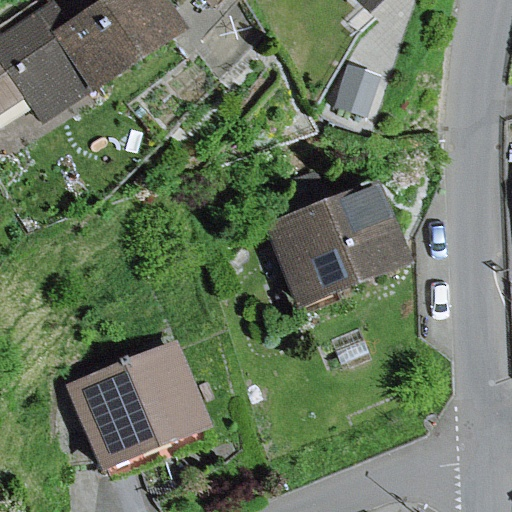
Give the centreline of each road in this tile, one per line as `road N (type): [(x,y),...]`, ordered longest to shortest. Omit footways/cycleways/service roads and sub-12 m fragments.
road 1 (residential): [(483,449),(473,130),(490,0)]
road 2 (residential): [(483,449),(304,511)]
